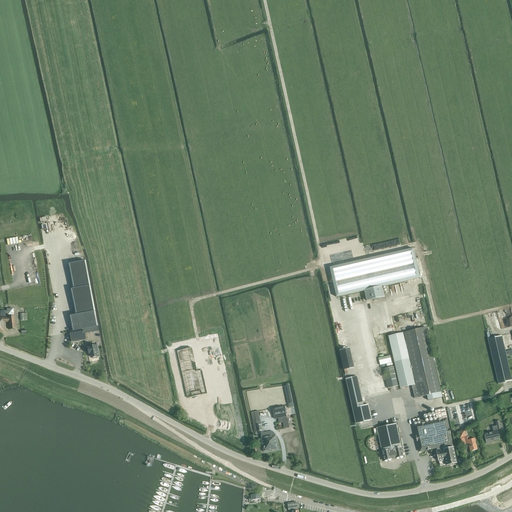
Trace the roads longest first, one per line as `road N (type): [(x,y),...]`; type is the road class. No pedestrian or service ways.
road 1 (tertiary): [(0,347),(107,388),(231,453),(359,493),(426,489),(511,456)]
road 2 (track): [(162,352),(198,344),(193,300),(323,265),(264,0)]
road 3 (track): [(323,265),(415,244),(434,318),(511,305)]
